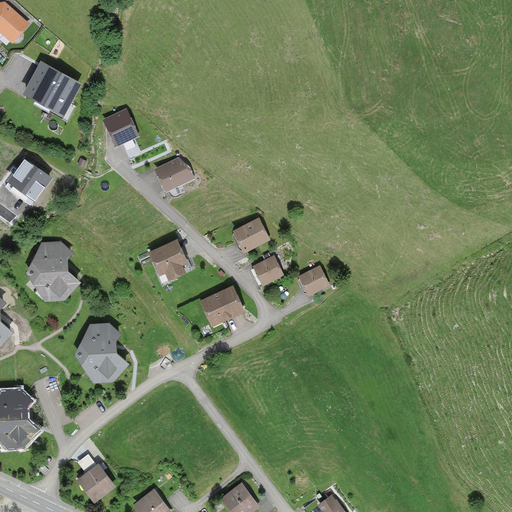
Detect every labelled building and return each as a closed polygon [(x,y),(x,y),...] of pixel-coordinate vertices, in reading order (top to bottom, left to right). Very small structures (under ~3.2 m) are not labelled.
[(0,33),(13,45),(31,26),(5,2),(0,3),(0,33)] [(82,89),(42,67),(24,99),(64,121),(82,89)] [(126,109),(102,121),(116,150),(140,138),(126,109)] [(179,158),(154,171),(164,192),(167,194),(196,179),(190,169),(179,158)] [(270,238),(260,217),(235,230),(244,250),(270,238)] [(26,270),(45,299),(65,297),(81,279),(68,267),(68,256),(73,250),(61,239),(41,240),(26,270)] [(186,260),(179,241),(151,252),(158,271),(165,268),(168,276),(184,270),(181,262),(186,260)] [(282,272),(274,255),(254,265),(262,282),(282,272)] [(328,284),(320,266),(302,274),(310,292),(328,284)] [(233,286),(201,299),(212,323),(243,310),(233,286)] [(0,344),(14,329),(1,316),(1,306),(7,299),(0,293),(0,344)] [(75,352),(93,381),(113,380),(130,360),(117,349),(116,337),(123,331),(109,321),(90,322),(75,352)] [(0,391),(0,440),(4,447),(25,446),(41,426),(28,415),(27,404),(34,397),(21,387),(2,388),(0,391)] [(117,484),(99,461),(77,479),(94,501),(117,484)] [(250,511),(260,504),(242,481),(222,496),(233,511),(250,511)] [(171,511),(172,511),(155,488),(133,503),(140,511),(171,511)] [(346,511),(332,493),(320,502),(325,508),(319,511),(346,511)]
